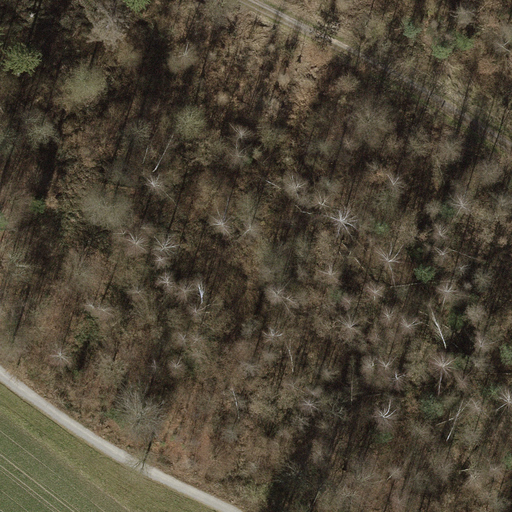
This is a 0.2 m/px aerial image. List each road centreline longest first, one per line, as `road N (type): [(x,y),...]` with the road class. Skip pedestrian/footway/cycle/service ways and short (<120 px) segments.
road 1 (track): [(511,146),(245,0)]
road 2 (track): [(236,511),(92,437),(0,369)]
